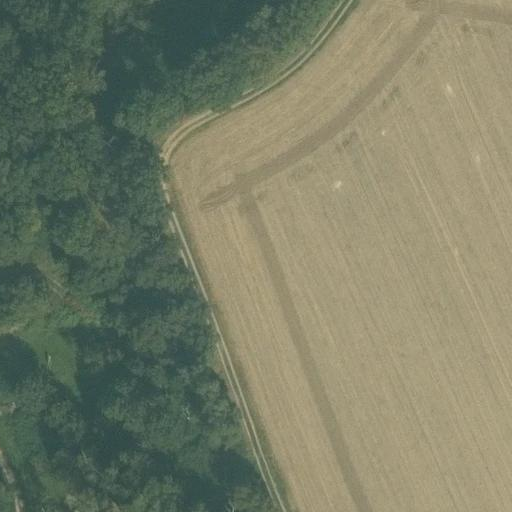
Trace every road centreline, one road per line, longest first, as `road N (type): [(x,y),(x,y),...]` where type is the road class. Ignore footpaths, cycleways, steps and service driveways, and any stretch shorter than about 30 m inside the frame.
road 1 (track): [(277,484),(212,326),(162,145)]
road 2 (track): [(162,145),(263,90),(301,60),(347,0)]
road 3 (unknown): [(0,157),(17,167),(48,159),(95,163),(162,145)]
